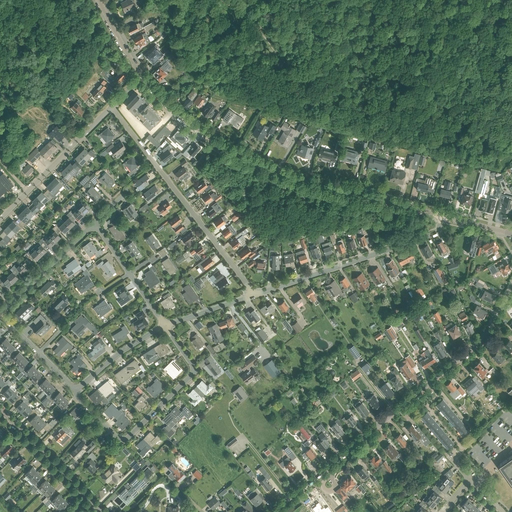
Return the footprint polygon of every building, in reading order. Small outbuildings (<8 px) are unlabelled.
[(121,3),(125,12),(135,7),(133,2),(135,1),(134,0),(126,0),(121,3)] [(141,28),(141,27),(143,26),(143,25),(142,22),(139,24),(139,23),(135,24),(135,23),(131,25),(131,26),(128,28),(131,33),(134,32),(135,32),(139,30),(138,29),(141,28)] [(163,37),(169,31),(166,29),(160,35),(163,37)] [(136,42),(136,43),(145,38),(148,37),(146,32),(142,34),(140,35),(139,35),(136,37),(134,39),(135,40),(134,40),(135,42),(136,42)] [(147,43),(150,41),(148,37),(145,38),(136,43),(137,43),(138,44),(137,45),(138,47),(139,46),(139,47),(141,46),(142,47),(145,45),(145,44),(147,43)] [(147,57),(146,57),(148,60),(159,49),(155,45),(145,55),(147,57)] [(149,60),(148,60),(151,63),(152,62),(154,64),(159,58),(162,61),(168,54),(165,51),(163,53),(159,49),(149,60)] [(160,66),(153,73),(160,80),(167,73),(164,71),(170,65),(166,61),(164,59),(170,53),(170,52),(162,61),(164,63),(161,67),(160,66)] [(126,75),(125,75),(126,75),(123,72),(123,73),(121,71),(115,77),(113,75),(110,78),(107,74),(108,73),(105,70),(101,74),(112,84),(117,79),(120,82),(123,79),(122,79),(126,75)] [(102,94),(108,88),(104,85),(106,82),(102,78),(99,81),(102,83),(92,94),(96,97),(100,93),(102,94)] [(142,122),(150,130),(161,118),(156,112),(156,111),(155,110),(154,110),(148,105),(150,103),(143,97),(142,98),(138,94),(127,106),(132,111),(131,113),(136,117),(137,115),(143,121),(142,122)] [(188,106),(189,108),(193,104),(192,102),(192,101),(189,98),(190,96),(188,95),(185,98),(186,99),(182,103),(186,108),(188,106)] [(201,96),(199,95),(194,102),(201,107),(204,102),(203,101),(206,97),(202,95),(201,96)] [(80,115),(85,110),(79,104),(81,102),(78,99),(71,107),(76,112),(76,111),(80,115)] [(216,107),(210,102),(204,111),(203,113),(208,117),(208,115),(212,118),(215,121),(220,113),(217,111),(216,112),(213,110),(216,107)] [(237,127),(243,119),(234,113),(234,112),(230,109),(223,119),(227,122),(228,120),(237,127)] [(268,130),(269,131),(272,126),(270,125),(269,127),(260,122),(258,121),(256,125),(257,126),(253,133),(263,139),(268,130)] [(279,140),(287,146),(296,130),(289,126),(290,125),(285,122),(281,128),(285,130),(279,140)] [(300,123),(296,129),(303,133),(307,127),(300,123)] [(53,130),(49,134),(52,138),(54,135),(59,141),(64,136),(59,130),(61,129),(57,125),(54,129),(53,128),(52,129),(53,130)] [(164,134),(167,136),(171,132),(165,126),(154,138),(150,134),(147,137),(157,147),(160,144),(157,141),(164,134)] [(108,127),(98,135),(100,138),(102,137),(106,142),(105,144),(106,146),(112,141),(111,139),(115,136),(113,133),(114,133),(111,129),(110,130),(108,127)] [(179,131),(175,137),(184,143),(188,137),(179,131)] [(318,146),(322,138),(323,135),(320,133),(318,136),(317,137),(316,138),(316,139),(316,140),(315,141),(316,141),(314,145),(318,146)] [(50,141),(45,146),(51,153),(57,148),(50,141)] [(121,154),(120,153),(126,148),(121,141),(114,146),(113,144),(105,150),(107,152),(111,149),(117,157),(121,154)] [(193,144),(184,153),(187,157),(192,154),(195,157),(204,149),(199,143),(195,146),(193,144)] [(309,158),(311,158),(313,148),(310,147),(308,144),(305,145),(302,145),(301,147),(298,149),(296,154),(301,155),(304,159),(308,157),(309,158)] [(166,151),(160,156),(164,162),(173,155),(168,149),(169,149),(171,148),(169,145),(164,149),(166,151)] [(36,148),(32,153),(37,158),(42,154),(46,158),(51,153),(45,146),(40,151),(36,148)] [(84,148),(80,153),(86,160),(91,155),(93,157),(95,154),(91,150),(88,152),(84,148)] [(356,157),(358,157),(359,153),(353,151),(352,152),(347,150),(348,149),(344,148),(343,153),(346,154),(344,160),(354,162),(356,157)] [(318,158),(321,159),(321,160),(326,161),(331,162),(331,161),(335,161),(337,153),(320,149),(318,158)] [(33,163),(37,158),(32,153),(27,157),(33,163)] [(80,153),(75,158),(79,162),(76,164),(81,169),(86,164),(85,162),(86,160),(80,153)] [(130,176),(137,170),(135,168),(139,164),(132,156),(122,164),(125,167),(127,166),(131,171),(128,173),(130,176)] [(368,166),(380,170),(385,171),(388,161),(371,156),(368,166)] [(70,163),(65,168),(72,174),(74,172),(76,174),(81,169),(76,164),(74,167),(70,163)] [(28,164),(22,170),(28,175),(34,169),(28,164)] [(190,176),(190,175),(189,173),(184,167),(176,173),(180,180),(186,176),(187,177),(188,177),(190,176)] [(65,168),(61,172),(64,176),(62,179),(67,183),(69,181),(68,179),(72,174),(65,168)] [(390,180),(403,184),(405,173),(402,172),(401,172),(392,170),(390,180)] [(92,178),(90,180),(95,184),(98,182),(96,180),(100,175),(97,172),(95,174),(94,173),(90,176),(92,178)] [(103,175),(99,179),(103,184),(105,183),(109,187),(114,182),(106,173),(105,172),(102,174),(103,175)] [(0,181),(0,182),(4,187),(6,185),(9,188),(13,185),(3,173),(0,175),(0,181)] [(149,183),(146,179),(149,177),(147,174),(136,182),(138,185),(137,186),(140,190),(149,183)] [(87,175),(81,181),(84,183),(90,178),(87,175)] [(56,177),(51,182),(59,190),(60,190),(59,189),(62,186),(63,185),(69,190),(71,188),(66,183),(67,183),(62,179),(61,180),(59,179),(58,179),(56,177)] [(418,182),(417,189),(427,191),(428,188),(433,189),(435,180),(432,179),(432,178),(426,177),(425,180),(424,183),(418,182)] [(495,193),(495,194),(490,193),(489,195),(484,194),(485,191),(486,191),(485,190),(486,188),(487,187),(486,187),(487,184),(488,181),(483,179),(482,182),(479,193),(482,194),(481,197),(478,209),(492,213),(496,198),(499,198),(501,191),(500,187),(496,186),(495,188),(496,191),(496,193),(495,193)] [(100,196),(92,188),(95,184),(90,180),(84,186),(88,190),(86,192),(95,202),(100,196)] [(440,194),(450,197),(451,191),(449,190),(452,182),(445,180),(444,185),(445,185),(444,189),(441,188),(440,194)] [(198,193),(198,192),(199,193),(205,188),(207,191),(211,188),(209,185),(207,185),(204,181),(201,184),(201,183),(197,185),(198,186),(195,188),(197,190),(196,190),(198,193)] [(51,182),(46,187),(50,191),(48,193),(52,198),(53,197),(55,199),(57,197),(55,195),(59,190),(51,182)] [(157,194),(155,190),(158,188),(155,185),(144,193),(146,196),(145,197),(148,201),(157,194)] [(468,194),(463,193),(464,187),(460,187),(459,192),(463,193),(461,202),(470,205),(473,194),(472,194),(473,191),(469,190),(468,194)] [(41,192),(37,197),(43,203),(48,199),(50,200),(52,198),(48,193),(45,196),(41,192)] [(215,194),(214,193),(210,195),(209,194),(203,198),(205,200),(204,201),(206,203),(207,203),(213,198),(214,199),(216,201),(222,197),(220,194),(218,196),(216,193),(215,194)] [(502,194),(500,202),(503,203),(501,210),(510,212),(511,204),(511,199),(505,198),(505,195),(502,194)] [(37,197),(32,201),(36,205),(33,208),(38,212),(41,210),(39,208),(43,203),(37,197)] [(79,204),(77,207),(78,208),(84,214),(89,210),(86,206),(88,204),(83,199),(81,201),(82,202),(79,204)] [(172,206),(168,201),(158,209),(163,216),(169,211),(168,209),(172,206)] [(157,202),(150,207),(153,211),(160,205),(157,202)] [(210,217),(210,216),(211,217),(217,212),(222,208),(217,202),(212,206),(213,207),(207,212),(209,215),(208,215),(210,217)] [(138,214),(131,204),(123,209),(130,220),(138,214)] [(140,209),(141,212),(149,206),(147,204),(140,209)] [(27,206),(23,211),(28,216),(31,220),(32,220),(29,218),(34,213),(35,215),(38,212),(33,208),(31,210),(27,206)] [(71,210),(69,213),(74,218),(76,216),(79,219),(84,214),(78,208),(77,207),(72,211),(71,210)] [(23,211),(18,216),(22,220),(19,222),(24,227),(26,224),(27,224),(31,220),(28,216),(23,211)] [(75,223),(71,220),(74,218),(69,213),(66,215),(69,218),(64,222),(70,228),(75,223)] [(235,217),(232,219),(234,221),(241,216),(238,213),(234,216),(235,217)] [(181,223),(181,224),(179,222),(182,220),(178,215),(170,222),(174,227),(175,228),(174,229),(177,233),(185,228),(181,223)] [(224,220),(226,219),(224,215),(215,223),(219,227),(226,222),(224,220)] [(121,239),(125,236),(116,224),(117,223),(115,220),(110,224),(112,226),(110,228),(117,238),(119,237),(121,239)] [(13,221),(8,226),(15,232),(20,228),(21,229),(24,227),(19,222),(17,225),(13,221)] [(57,224),(55,226),(60,231),(62,229),(65,233),(70,228),(64,222),(62,225),(60,223),(58,225),(57,224)] [(233,234),(237,232),(231,224),(225,229),(226,230),(223,233),(226,238),(232,233),(233,234)] [(7,234),(3,239),(7,243),(12,238),(10,237),(15,232),(8,226),(4,230),(7,234)] [(61,237),(57,234),(60,231),(55,226),(52,229),(55,231),(50,236),(56,242),(61,237)] [(366,244),(367,244),(370,243),(368,237),(365,238),(364,235),(362,228),(353,231),(355,237),(357,236),(360,246),(363,245),(364,245),(366,244)] [(194,242),(192,240),(195,237),(191,232),(182,239),(188,247),(194,242)] [(145,239),(153,249),(159,245),(152,234),(145,239)] [(467,245),(465,250),(472,252),(471,256),(474,257),(475,254),(477,247),(474,246),(475,241),(476,237),(469,235),(468,239),(467,239),(467,242),(466,245),(467,245)] [(43,237),(40,240),(45,245),(48,243),(51,246),(56,242),(50,236),(47,238),(46,236),(44,238),(43,237)] [(242,245),(246,242),(242,237),(238,240),(237,239),(231,243),(234,248),(241,244),(242,245)] [(355,245),(354,239),(352,240),(351,237),(347,239),(347,241),(350,249),(355,247),(355,245)] [(47,251),(43,247),(45,245),(40,240),(38,242),(39,243),(34,247),(36,249),(42,255),(47,251)] [(337,244),(339,253),(343,252),(345,251),(342,240),(338,241),(338,244),(337,244)] [(494,251),(495,253),(498,252),(497,249),(498,249),(495,244),(495,243),(494,241),(493,241),(493,240),(489,242),(489,241),(483,245),(488,254),(494,251)] [(127,250),(132,257),(139,252),(132,241),(124,247),(123,248),(125,250),(126,250),(127,250)] [(177,244),(175,241),(168,246),(170,249),(177,244)] [(451,252),(446,243),(444,244),(442,241),(439,242),(438,241),(437,242),(436,244),(443,257),(448,254),(447,253),(451,252)] [(95,254),(97,257),(102,253),(100,250),(98,252),(90,242),(84,247),(89,253),(88,254),(90,257),(95,254)] [(330,242),(322,244),(326,254),(332,252),(331,247),(332,247),(330,242)] [(193,251),(191,252),(192,255),(197,252),(199,254),(205,250),(201,245),(195,249),(193,251)] [(311,249),(309,250),(311,256),(313,256),(314,258),(315,259),(318,258),(318,257),(320,256),(319,251),(318,249),(317,247),(316,245),(313,246),(313,245),(310,246),(311,249)] [(432,254),(427,245),(421,249),(426,258),(428,257),(430,260),(434,258),(432,254)] [(29,251),(26,253),(31,259),(33,257),(37,260),(42,255),(36,249),(34,247),(30,252),(29,251)] [(251,251),(248,247),(245,250),(245,249),(240,253),(241,254),(240,255),(243,259),(243,258),(248,254),(250,257),(257,252),(255,249),(253,250),(251,251)] [(158,252),(162,257),(167,253),(163,248),(158,252)] [(305,250),(296,253),(298,261),(300,260),(301,262),(308,260),(305,250)] [(186,252),(176,259),(176,260),(175,260),(178,264),(179,263),(179,264),(186,259),(188,262),(192,260),(189,256),(190,256),(186,252)] [(410,260),(409,259),(413,257),(411,252),(398,259),(401,265),(402,264),(403,265),(405,264),(405,263),(406,262),(407,263),(408,263),(407,262),(410,260)] [(26,258),(22,263),(27,269),(32,264),(29,261),(31,259),(26,253),(24,256),(26,258)] [(292,253),(284,255),(285,259),(286,266),(289,265),(289,266),(295,265),(293,257),(292,253)] [(273,263),(272,263),(273,269),(279,269),(279,264),(281,264),(281,260),(279,260),(279,255),(273,255),(273,263)] [(206,269),(209,267),(209,266),(214,262),(211,257),(202,264),(206,269)] [(166,262),(164,264),(169,272),(171,275),(177,271),(175,268),(168,258),(165,261),(166,262)] [(64,270),(69,277),(81,268),(75,260),(72,262),(73,263),(64,270)] [(404,276),(401,270),(399,272),(391,260),(386,263),(390,269),(388,270),(392,277),(398,273),(401,278),(404,276)] [(104,264),(102,261),(97,265),(99,267),(102,266),(110,276),(116,271),(108,261),(104,264)] [(257,263),(256,269),(264,269),(265,264),(261,263),(261,262),(253,261),(248,264),(250,267),(255,263),(257,263)] [(507,272),(507,271),(511,269),(506,261),(501,264),(501,263),(498,265),(498,266),(496,267),(494,264),(488,267),(492,274),(500,270),(503,275),(504,274),(505,276),(508,275),(508,274),(507,272)] [(22,263),(17,267),(15,265),(12,267),(17,272),(19,270),(23,274),(27,269),(22,263)] [(199,263),(190,270),(192,272),(201,265),(199,263)] [(152,264),(148,266),(149,268),(150,269),(151,268),(154,272),(156,271),(153,266),(152,264)] [(15,274),(17,272),(12,267),(10,269),(12,272),(8,277),(13,282),(18,278),(15,274)] [(441,267),(439,267),(433,271),(440,283),(446,279),(441,270),(442,269),(441,267)] [(378,268),(370,273),(378,287),(383,284),(382,283),(385,282),(384,279),(385,279),(378,268)] [(147,276),(144,278),(151,287),(159,282),(151,270),(145,274),(147,276)] [(219,270),(214,274),(217,279),(215,281),(222,289),(230,283),(228,280),(226,278),(225,279),(222,275),(223,275),(219,270)] [(369,287),(368,285),(369,284),(362,274),(353,279),(360,290),(364,287),(366,289),(369,287)] [(89,288),(89,287),(93,284),(87,275),(83,278),(82,278),(78,281),(75,284),(81,292),(84,290),(85,291),(89,288)] [(8,287),(13,282),(8,277),(3,281),(0,278),(0,282),(3,286),(5,284),(8,287)] [(345,278),(340,281),(342,282),(339,284),(342,287),(344,286),(345,287),(342,289),(344,291),(348,289),(347,289),(351,286),(349,284),(345,278)] [(200,279),(194,284),(198,290),(202,288),(199,284),(203,282),(200,279)] [(40,290),(45,296),(49,293),(50,294),(53,291),(52,290),(57,286),(53,280),(50,283),(49,282),(40,290)] [(340,295),(342,293),(334,280),(327,285),(329,288),(327,290),(332,297),(338,293),(340,295)] [(196,299),(198,302),(201,301),(189,284),(184,288),(187,292),(183,294),(190,303),(196,299)] [(126,287),(118,293),(122,299),(119,301),(122,305),(134,297),(131,293),(130,294),(126,287)] [(423,304),(425,302),(422,298),(426,296),(420,287),(415,291),(423,304)] [(309,297),(313,301),(316,305),(319,302),(317,299),(317,298),(314,293),(315,293),(311,288),(305,292),(309,297)] [(487,300),(491,302),(495,296),(485,290),(480,298),(486,301),(487,300)] [(356,297),(360,295),(357,291),(349,296),(354,303),(358,300),(356,297)] [(161,302),(166,311),(175,305),(169,297),(171,296),(169,293),(163,296),(165,299),(161,302)] [(292,299),(296,305),(303,300),(299,294),(292,299)] [(68,303),(67,302),(69,299),(64,295),(62,297),(63,298),(54,307),(59,312),(68,303)] [(105,300),(94,308),(100,316),(111,308),(110,307),(112,306),(110,303),(108,304),(105,300)] [(282,303),(281,302),(279,304),(279,305),(283,311),(286,309),(288,311),(290,310),(284,301),(282,303)] [(17,314),(15,316),(19,319),(21,317),(22,318),(25,320),(30,315),(29,313),(29,312),(31,309),(32,310),(34,308),(29,303),(27,305),(26,304),(16,313),(17,314)] [(475,307),(473,311),(474,312),(474,314),(478,316),(482,319),(486,311),(483,309),(479,307),(480,307),(479,306),(477,305),(478,304),(476,303),(475,303),(473,304),(475,307)] [(260,309),(266,316),(275,309),(271,304),(267,307),(265,305),(260,309)] [(244,314),(250,322),(254,319),(256,322),(261,319),(254,310),(250,313),(248,311),(244,314)] [(146,325),(144,323),(146,321),(144,317),(146,316),(143,311),(138,314),(141,319),(134,323),(138,329),(146,325)] [(433,314),(438,323),(443,320),(438,312),(433,314)] [(459,315),(462,320),(467,317),(464,312),(459,315)] [(38,323),(32,328),(38,334),(47,325),(44,322),(46,320),(41,314),(35,320),(38,323)] [(77,324),(72,328),(78,335),(87,326),(91,330),(94,327),(85,317),(84,318),(81,315),(76,320),(79,323),(77,324)] [(226,320),(219,323),(221,328),(227,326),(227,327),(228,327),(229,326),(229,327),(235,325),(232,317),(226,319),(226,320)] [(285,319),(282,322),(290,333),(294,330),(285,319)] [(401,319),(395,323),(398,328),(404,324),(401,319)] [(466,321),(463,322),(469,334),(474,331),(469,322),(468,323),(466,321)] [(302,328),(297,322),(292,325),(297,332),(302,328)] [(445,326),(453,338),(461,333),(455,324),(453,326),(451,322),(445,326)] [(238,325),(243,332),(244,331),(247,336),(250,334),(241,323),(238,325)] [(208,328),(212,334),(213,334),(215,338),(214,339),(215,340),(213,341),(215,344),(224,339),(216,324),(208,328)] [(123,330),(114,336),(118,342),(127,336),(126,334),(128,332),(124,326),(122,328),(123,330)] [(387,329),(387,330),(393,339),(397,336),(391,326),(387,329)] [(419,329),(415,331),(422,342),(426,340),(419,329)] [(268,337),(264,332),(258,336),(262,341),(268,337)] [(192,341),(198,349),(204,344),(196,334),(193,337),(194,339),(192,341)] [(73,347),(63,337),(58,342),(56,344),(58,346),(54,350),(59,356),(68,347),(70,349),(73,347)] [(0,345),(4,349),(10,343),(6,338),(3,340),(2,338),(0,339),(0,345)] [(94,350),(88,354),(92,360),(95,358),(106,350),(103,347),(106,345),(101,338),(93,344),(95,347),(93,349),(94,350)] [(441,357),(446,354),(444,350),(445,349),(440,341),(439,342),(438,341),(437,341),(432,344),(432,345),(435,349),(441,357)] [(164,342),(154,348),(159,357),(169,351),(164,342)] [(7,355),(6,356),(8,358),(15,352),(13,350),(15,347),(10,343),(4,349),(7,352),(5,353),(7,355)] [(209,345),(206,347),(212,354),(215,352),(209,345)] [(354,346),(349,349),(356,359),(360,355),(354,346)] [(149,364),(159,357),(154,348),(143,355),(149,364)] [(424,351),(422,353),(430,364),(435,361),(431,354),(428,349),(424,351)] [(15,360),(17,363),(24,356),(19,352),(17,354),(15,352),(8,358),(11,360),(13,363),(15,360)] [(501,361),(503,363),(505,360),(503,359),(504,358),(501,354),(500,355),(497,352),(493,356),(496,360),(495,361),(498,363),(501,361)] [(77,374),(86,365),(81,360),(83,358),(78,353),(76,355),(78,357),(75,360),(73,358),(70,362),(74,366),(72,369),(77,374)] [(420,369),(424,367),(424,368),(430,364),(422,353),(420,354),(422,356),(419,359),(420,361),(418,362),(417,359),(415,361),(420,369)] [(210,355),(204,359),(208,364),(207,365),(215,376),(221,371),(213,361),(214,360),(210,355)] [(244,371),(246,369),(247,371),(241,376),(247,383),(258,374),(254,369),(251,371),(248,367),(249,367),(258,360),(254,355),(240,366),(244,371)] [(404,360),(401,363),(402,365),(399,367),(406,379),(413,374),(412,371),(414,370),(412,368),(416,365),(409,355),(405,357),(407,360),(405,362),(404,360)] [(19,369),(22,371),(28,365),(26,363),(28,361),(24,356),(17,363),(20,365),(19,366),(19,368),(19,369)] [(125,367),(131,376),(141,369),(134,360),(125,367)] [(272,360),(264,366),(273,377),(280,371),(272,360)] [(483,373),(487,369),(484,365),(483,366),(479,361),(478,362),(478,361),(476,361),(475,362),(475,364),(476,365),(475,365),(476,365),(474,367),(482,376),(485,374),(483,373)] [(365,362),(360,366),(367,375),(371,373),(368,370),(370,368),(365,362)] [(164,369),(174,378),(182,370),(175,363),(173,365),(172,365),(171,366),(169,364),(164,369)] [(28,374),(31,376),(37,370),(33,365),(30,367),(28,365),(22,371),(25,375),(27,375),(28,374)] [(121,383),(131,376),(125,367),(115,375),(121,383)] [(396,375),(398,374),(394,367),(391,370),(395,376),(391,379),(397,389),(403,385),(396,375)] [(499,379),(502,377),(493,367),(491,370),(499,379)] [(354,380),(362,374),(358,369),(350,375),(354,380)] [(42,374),(37,370),(31,376),(33,379),(31,381),(35,385),(42,379),(40,377),(42,374)] [(0,387),(2,385),(4,388),(10,381),(8,379),(5,382),(1,377),(0,378),(0,387)] [(463,384),(468,390),(474,386),(475,387),(477,386),(478,387),(481,384),(476,379),(474,381),(471,377),(463,384)] [(44,390),(51,383),(46,379),(44,381),(42,379),(35,385),(38,387),(42,391),(44,390)] [(161,387),(160,386),(163,384),(156,379),(155,381),(156,382),(150,387),(149,386),(147,389),(155,397),(161,391),(159,389),(161,387)] [(6,390),(3,393),(8,398),(14,391),(16,389),(12,385),(13,384),(10,381),(4,388),(6,390)] [(114,389),(107,381),(98,389),(105,397),(114,389)] [(198,386),(196,388),(203,396),(210,389),(211,390),(213,387),(209,383),(207,386),(202,381),(197,385),(198,386)] [(465,392),(460,386),(457,388),(456,387),(451,381),(446,385),(451,391),(449,393),(454,399),(461,393),(462,395),(465,392)] [(53,390),(55,388),(51,383),(44,390),(48,394),(46,396),(49,399),(55,392),(53,390)] [(378,384),(376,386),(383,394),(383,395),(386,395),(388,397),(393,392),(386,383),(381,387),(378,384)] [(240,386),(233,392),(241,402),(248,396),(243,389),(241,387),(240,386)] [(197,403),(197,402),(203,396),(196,388),(194,390),(193,389),(188,394),(193,399),(191,402),(195,406),(197,403)] [(110,402),(105,397),(98,389),(89,397),(96,405),(103,399),(107,405),(110,402)] [(14,391),(8,398),(12,402),(15,399),(18,402),(22,397),(20,395),(19,396),(14,391)] [(55,401),(57,403),(64,397),(59,392),(57,394),(55,392),(49,399),(52,402),(54,402),(55,401)] [(375,408),(378,406),(377,406),(381,403),(373,394),(372,392),(365,397),(367,399),(374,409),(375,408)] [(134,406),(140,412),(147,404),(144,401),(146,399),(142,395),(138,399),(139,401),(134,406)] [(22,397),(18,402),(20,404),(17,407),(21,411),(28,405),(30,403),(23,396),(22,397)] [(68,406),(66,404),(69,401),(64,397),(57,403),(62,408),(60,410),(62,412),(68,406)] [(436,405),(441,410),(447,405),(443,399),(436,405)] [(310,404),(317,413),(323,409),(321,407),(319,408),(317,405),(315,403),(314,401),(310,404)] [(364,406),(364,405),(363,403),(362,403),(361,403),(360,401),(355,404),(357,407),(356,407),(363,417),(369,412),(364,406)] [(123,407),(121,409),(119,411),(112,404),(104,412),(110,417),(114,414),(117,417),(123,411),(127,407),(122,402),(120,405),(123,407)] [(29,413),(31,415),(36,411),(34,408),(33,409),(28,405),(21,411),(26,416),(29,413)] [(447,405),(441,410),(445,415),(452,410),(447,405)] [(467,411),(461,405),(459,407),(464,414),(467,411)] [(171,412),(170,414),(177,421),(184,415),(184,416),(188,419),(192,414),(193,414),(185,406),(183,408),(183,409),(181,412),(176,406),(171,411),(171,412)] [(76,407),(70,413),(75,418),(81,413),(78,409),(76,407)] [(445,415),(449,421),(456,415),(452,410),(445,415)] [(37,414),(38,413),(36,411),(31,415),(33,417),(30,420),(35,425),(42,419),(37,414)] [(126,414),(123,411),(117,417),(119,419),(115,423),(122,430),(130,422),(124,416),(126,414)] [(420,418),(425,423),(432,417),(427,412),(420,418)] [(346,419),(352,426),(357,422),(351,415),(349,413),(345,416),(347,419),(346,419)] [(164,426),(161,429),(169,437),(175,432),(171,428),(177,421),(170,414),(168,415),(167,415),(162,420),(167,425),(165,427),(164,426)] [(456,415),(449,421),(453,426),(460,420),(456,415)] [(432,417),(425,423),(429,428),(436,423),(432,417)] [(53,420),(53,419),(48,423),(47,422),(46,423),(42,419),(35,425),(39,430),(43,427),(47,431),(58,421),(55,418),(53,420)] [(336,423),(331,427),(336,432),(335,433),(337,436),(339,434),(340,435),(344,432),(339,426),(342,424),(338,419),(335,421),(336,423)] [(453,426),(458,431),(464,425),(460,420),(453,426)] [(182,426),(184,424),(181,421),(177,425),(180,428),(180,429),(183,432),(185,430),(182,426)] [(429,428),(434,434),(440,428),(436,423),(429,428)] [(318,438),(313,441),(314,443),(321,451),(323,449),(323,450),(325,449),(325,448),(326,447),(327,447),(328,446),(328,445),(330,444),(326,439),(328,438),(324,433),(326,431),(320,424),(315,428),(320,434),(318,435),(321,439),(320,440),(318,438)] [(431,442),(422,431),(419,433),(412,424),(407,428),(413,435),(411,437),(415,441),(419,437),(420,438),(423,443),(426,446),(431,442)] [(60,440),(60,441),(59,442),(63,446),(71,438),(66,434),(70,430),(65,425),(61,429),(62,430),(55,436),(57,438),(57,439),(58,440),(60,440)] [(294,425),(290,428),(295,433),(298,430),(294,425)] [(462,436),(469,431),(464,425),(458,431),(462,436)] [(440,428),(434,434),(438,439),(445,433),(440,428)] [(311,437),(306,431),(303,433),(307,440),(311,437)] [(145,437),(144,439),(152,447),(158,441),(159,441),(161,439),(158,435),(155,437),(150,432),(145,437)] [(306,438),(301,433),(298,436),(302,441),(306,438)] [(438,439),(442,444),(449,438),(445,433),(438,439)] [(400,434),(395,438),(401,445),(403,447),(406,445),(407,447),(409,445),(407,443),(400,434)] [(228,444),(231,447),(238,441),(236,438),(228,444)] [(454,443),(452,442),(449,438),(442,444),(447,449),(454,443)] [(82,442),(79,439),(74,445),(77,447),(72,453),(77,458),(79,455),(80,456),(83,454),(82,453),(82,452),(85,449),(88,452),(96,445),(93,441),(88,446),(83,441),(82,442)] [(146,454),(145,454),(152,447),(144,439),(142,441),(141,441),(137,445),(142,450),(139,453),(143,457),(146,454)] [(305,452),(303,454),(302,454),(304,456),(304,458),(306,458),(307,460),(310,458),(311,459),(312,459),(314,458),(314,457),(316,455),(311,447),(310,448),(308,445),(310,443),(308,440),(303,444),(308,450),(305,452)] [(10,452),(10,451),(13,448),(9,443),(0,451),(0,452),(3,456),(2,457),(5,459),(8,457),(6,455),(8,453),(8,454),(10,452)] [(384,448),(383,449),(391,458),(395,455),(397,457),(399,456),(401,458),(400,458),(406,467),(410,464),(404,456),(401,452),(399,453),(398,453),(394,448),(393,448),(389,443),(387,446),(385,446),(384,447),(384,448)] [(292,460),(296,457),(288,447),(284,449),(292,460)] [(90,460),(88,462),(90,464),(87,468),(92,473),(99,466),(93,460),(97,457),(92,452),(87,457),(90,460)] [(441,453),(435,459),(438,462),(444,456),(441,453)] [(14,461),(11,464),(17,471),(21,467),(19,466),(22,463),(23,464),(24,464),(26,462),(26,461),(25,460),(20,455),(15,461),(14,461)] [(370,459),(372,461),(370,463),(372,465),(374,464),(375,466),(377,468),(383,463),(386,467),(389,473),(392,471),(388,466),(385,461),(383,462),(381,459),(378,455),(374,458),(373,457),(372,457),(370,458),(370,459)] [(511,455),(500,464),(503,468),(501,469),(506,476),(508,475),(511,481),(511,455)] [(285,466),(290,472),(296,467),(288,457),(280,463),(283,467),(285,466)] [(186,476),(181,471),(180,471),(173,464),(168,468),(172,471),(168,475),(172,480),(175,477),(180,482),(186,476)] [(117,470),(118,469),(115,466),(114,467),(113,465),(102,476),(108,482),(112,478),(116,482),(122,476),(118,472),(119,471),(117,470)] [(262,466),(258,468),(264,476),(267,473),(262,466)] [(25,474),(30,479),(37,472),(32,467),(25,474)] [(146,483),(150,478),(149,477),(154,472),(149,467),(143,473),(145,474),(141,478),(138,475),(129,484),(132,486),(128,490),(125,488),(120,494),(126,500),(127,498),(128,498),(130,496),(129,496),(131,494),(134,497),(139,493),(136,490),(140,486),(143,489),(147,484),(146,483)] [(370,476),(362,467),(360,469),(359,468),(357,470),(357,471),(364,481),(370,476)] [(202,475),(196,469),(192,474),(198,480),(202,475)] [(446,476),(442,481),(449,487),(453,482),(449,479),(453,474),(449,470),(444,474),(446,476)] [(36,481),(41,476),(37,472),(30,479),(28,481),(32,485),(29,487),(32,490),(38,483),(36,481)] [(373,476),(371,478),(373,481),(377,485),(379,483),(373,476)] [(260,482),(267,491),(273,486),(266,477),(260,482)] [(354,487),(355,488),(359,492),(363,488),(360,484),(358,486),(356,483),(351,477),(348,479),(347,478),(342,482),(343,483),(340,485),(345,492),(348,490),(349,491),(354,487)] [(440,479),(434,487),(440,492),(442,490),(445,493),(449,487),(442,481),(440,479)] [(38,483),(32,490),(34,492),(35,491),(37,489),(41,494),(43,492),(50,485),(46,481),(41,485),(38,483)] [(47,496),(42,501),(45,503),(52,497),(50,495),(55,490),(50,485),(43,492),(47,496)] [(340,487),(335,492),(343,501),(348,496),(340,487)] [(434,491),(429,496),(437,502),(441,497),(438,495),(440,492),(434,487),(431,489),(434,491)] [(253,491),(247,496),(255,506),(257,504),(262,500),(257,494),(260,492),(256,488),(253,491)] [(3,497),(7,500),(12,496),(8,492),(3,497)] [(54,499),(52,497),(45,503),(47,506),(49,504),(50,503),(54,507),(56,505),(63,498),(59,494),(54,499)] [(432,508),(437,502),(429,496),(429,497),(427,495),(421,502),(426,506),(428,504),(432,508)] [(216,497),(208,503),(213,509),(221,503),(216,497)] [(56,505),(60,510),(57,511),(63,511),(65,510),(63,508),(68,503),(63,498),(56,505)] [(463,499),(457,505),(461,510),(463,508),(466,510),(472,504),(468,499),(465,501),(463,499)] [(116,501),(122,508),(127,504),(124,502),(121,504),(117,500),(116,501)] [(223,500),(221,502),(227,509),(230,507),(223,500)] [(254,511),(255,511),(246,501),(242,504),(246,509),(242,511),(254,511)] [(316,505),(313,507),(316,511),(333,511),(327,504),(325,506),(320,501),(316,504),(316,505)] [(421,507),(417,511),(428,511),(424,509),(426,506),(421,502),(419,505),(421,507)]
